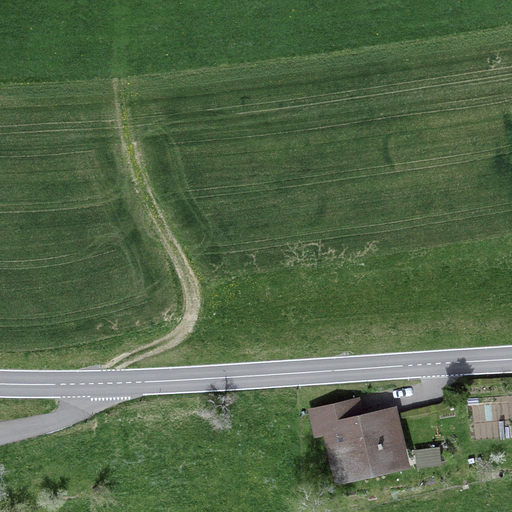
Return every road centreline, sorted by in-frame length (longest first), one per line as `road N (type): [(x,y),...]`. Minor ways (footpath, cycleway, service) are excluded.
road 1 (tertiary): [(511,359),(103,383)]
road 2 (residential): [(103,383),(71,418),(0,441)]
